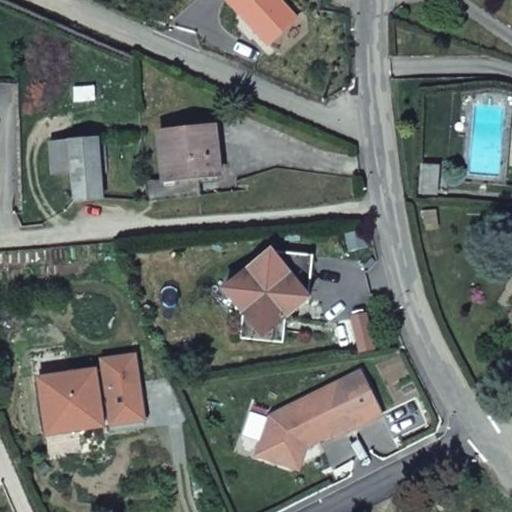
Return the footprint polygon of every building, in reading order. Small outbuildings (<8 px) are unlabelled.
[(164,182),(199,178),(220,176),(215,129),(158,135),(164,182)] [(74,202),(101,200),(96,140),(50,143),(52,176),(72,175),(74,202)] [(415,195),(431,196),(433,167),(417,165),(415,195)] [(146,184),(148,203),(201,197),(199,178),(164,182),(146,184)] [(309,299),(313,257),(270,253),(234,283),(253,305),(243,313),(241,335),(284,338),(286,318),(288,297),(309,299)] [(234,283),(224,291),(243,313),(253,305),(234,283)] [(288,297),(286,318),(309,299),(288,297)] [(284,338),(241,335),(241,340),(283,343),(284,338)] [(145,420),(138,372),(136,355),(119,358),(122,373),(108,375),(107,369),(105,369),(71,373),(72,380),(47,384),(51,410),(53,427),(78,423),(79,429),(105,426),(103,414),(111,414),(113,424),(145,420)] [(122,373),(119,358),(104,360),(105,369),(107,369),(108,375),(122,373)] [(270,416),(257,455),(292,466),(298,450),(305,447),(333,433),(335,438),(384,414),(363,371),(270,416)] [(72,380),(71,373),(41,378),(46,412),(51,410),(47,384),(72,380)] [(53,427),(51,410),(46,412),(49,434),(79,429),(78,423),(53,427)] [(298,450),(292,466),(298,468),(305,447),(298,450)]
